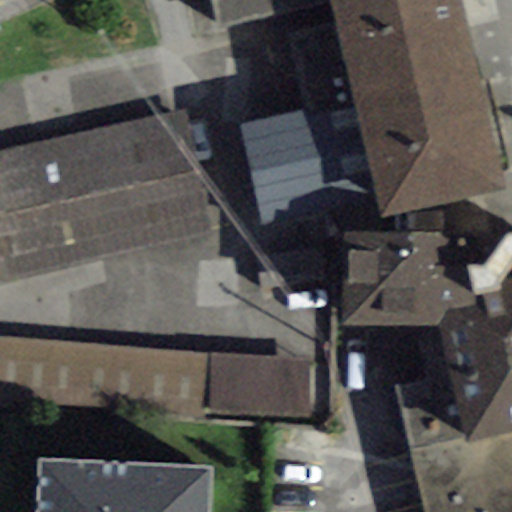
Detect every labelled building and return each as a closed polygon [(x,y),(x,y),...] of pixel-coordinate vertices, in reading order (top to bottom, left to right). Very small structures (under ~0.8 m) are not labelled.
[(320,0),(330,0),(343,52),(465,23),(459,0),(211,0),(217,25),(320,0)] [(504,192),(465,23),(343,52),(354,102),(241,126),(262,221),(373,197),(378,221),(504,192)] [(212,235),(182,112),(0,152),(0,269),(3,282),(212,235)] [(427,511),(511,511),(511,232),(345,231),(346,326),(439,328),(449,378),(395,389),(427,511)] [(0,338),(0,400),(307,419),(309,362),(0,338)] [(208,511),(210,469),(39,461),(36,511),(208,511)]
